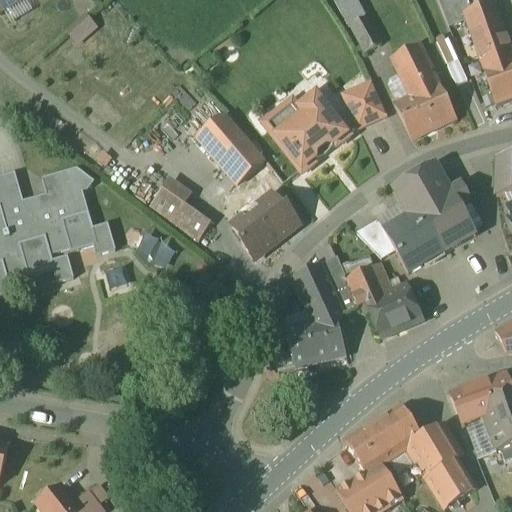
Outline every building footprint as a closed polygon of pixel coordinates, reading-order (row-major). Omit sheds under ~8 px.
[(0,0),(0,10),(2,13),(23,0),(0,0)] [(382,47),(356,0),(334,0),(365,57),(382,47)] [(465,0),(437,0),(442,13),(467,4),(465,0)] [(467,4),(442,13),(449,29),(467,24),(464,17),(471,15),(467,4)] [(511,56),(494,7),(471,15),(464,17),(467,24),(496,108),(497,108),(498,111),(511,106),(511,104),(511,102),(511,56)] [(95,21),(72,35),(79,46),(102,32),(95,21)] [(420,49),(391,63),(405,91),(433,77),(420,49)] [(433,77),(405,91),(410,101),(395,108),(412,143),(456,123),(440,88),(439,88),(433,77)] [(372,86),(344,98),(358,131),(387,119),(372,86)] [(317,95),(296,111),(301,118),(273,140),(302,177),(315,167),(316,156),(327,148),(338,149),(351,139),(317,95)] [(265,164),(226,119),(198,142),(238,188),(265,164)] [(511,158),(498,160),(496,199),(511,203),(511,158)] [(435,170),(395,194),(407,216),(405,218),(407,222),(384,235),(408,277),(475,239),(449,193),(448,193),(435,170)] [(15,177),(0,180),(0,300),(12,297),(8,283),(28,278),(28,280),(53,272),(57,286),(74,282),(68,260),(53,265),(51,258),(71,253),(71,256),(94,249),(97,259),(116,254),(108,228),(93,232),(85,203),(77,205),(69,175),(43,182),(47,198),(23,205),(15,177)] [(212,227),(163,192),(152,208),(200,243),(212,227)] [(255,219),(237,233),(258,260),(306,223),(285,195),(255,219)] [(511,203),(496,199),(500,229),(511,225),(511,203)] [(241,200),(223,214),(237,233),(255,219),(241,200)] [(330,250),(315,257),(322,268),(337,261),(330,250)] [(392,296),(380,268),(347,283),(337,261),(322,268),(345,318),(367,308),(382,342),(422,324),(407,289),(392,296)] [(322,268),(295,280),(293,285),(312,326),(336,320),(336,321),(345,318),(322,268)] [(312,326),(286,333),(291,351),(296,371),(346,359),(336,321),(336,320),(312,326)] [(511,329),(496,338),(506,355),(511,354),(511,329)] [(291,351),(273,355),(279,376),(296,371),(291,351)] [(511,394),(506,377),(451,397),(463,430),(472,426),(511,411),(511,394)] [(402,410),(346,445),(366,477),(367,479),(382,470),(391,464),(399,476),(416,465),(408,453),(423,444),(422,442),(402,410)] [(511,411),(472,426),(484,460),(511,449),(511,411)] [(443,429),(422,442),(423,444),(408,453),(416,465),(444,511),(476,493),(457,462),(462,459),(443,429)] [(0,485),(9,449),(0,446),(0,485)] [(366,477),(337,495),(347,511),(386,511),(402,502),(382,470),(367,479),(366,477)] [(79,511),(61,488),(36,507),(39,511),(79,511)]
